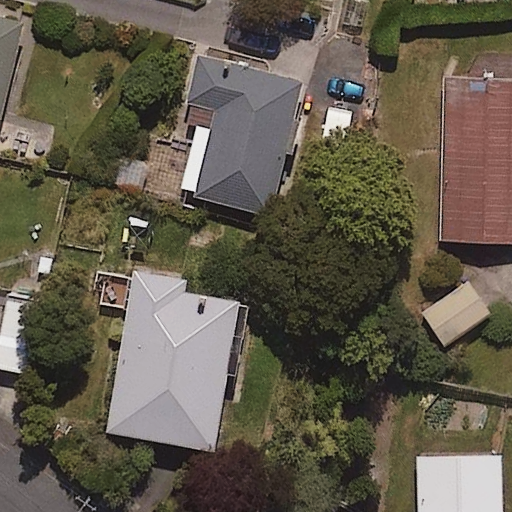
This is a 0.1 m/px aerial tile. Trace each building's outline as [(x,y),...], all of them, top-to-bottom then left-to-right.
[(0,115),(1,116),(24,23),(0,16),(0,115)] [(303,118),(298,117),(307,83),(200,54),(184,114),(200,119),(181,191),(271,215),(288,150),(294,152),(303,118)] [(511,241),(511,57),(495,57),(495,79),(445,79),(443,240),(511,241)] [(186,280),(137,271),(108,430),(215,450),(242,301),(184,290),(186,280)] [(492,312),(469,281),(424,314),(447,345),(492,312)] [(39,303),(8,298),(0,348),(0,366),(29,371),(39,303)] [(503,511),(501,456),(418,459),(420,511),(503,511)]
